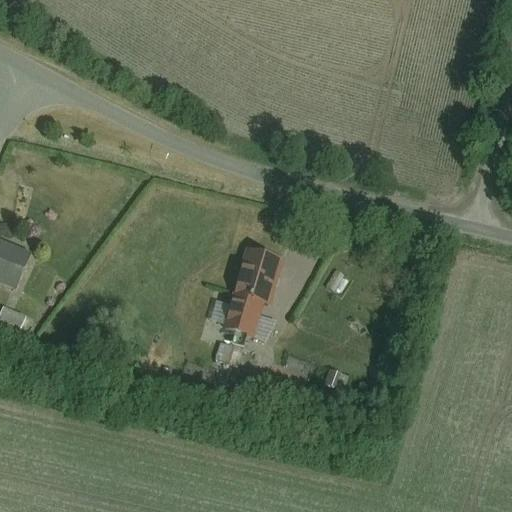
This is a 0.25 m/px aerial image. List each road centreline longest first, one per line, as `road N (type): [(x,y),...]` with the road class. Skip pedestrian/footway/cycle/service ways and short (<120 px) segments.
road 1 (unclassified): [(511,239),(236,170),(0,65)]
road 2 (track): [(467,228),(511,44)]
